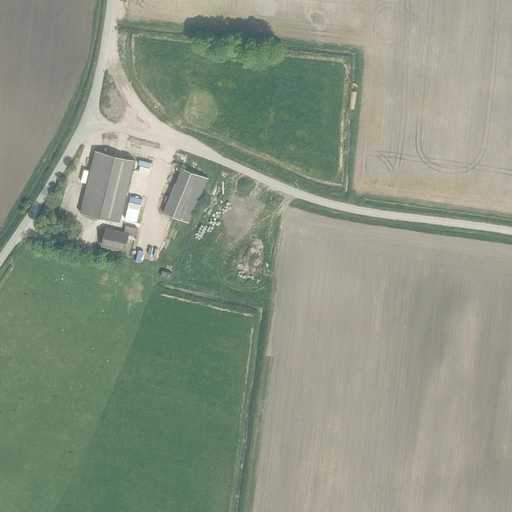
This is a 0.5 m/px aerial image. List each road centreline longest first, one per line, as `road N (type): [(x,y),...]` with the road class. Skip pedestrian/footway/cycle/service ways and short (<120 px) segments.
road 1 (unclassified): [(186,148),(336,205),(511,231)]
road 2 (unclassified): [(0,260),(87,120)]
road 3 (unclassified): [(87,120),(111,0)]
